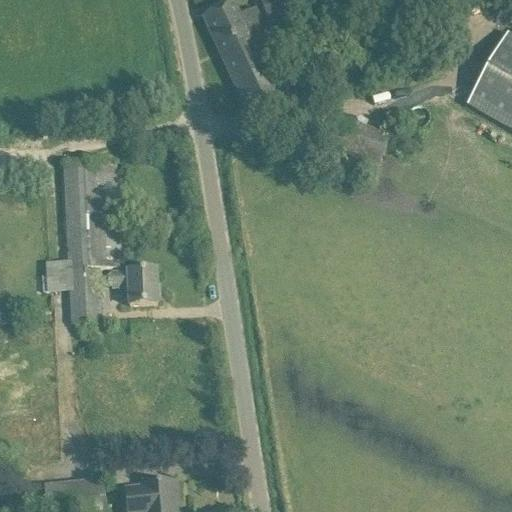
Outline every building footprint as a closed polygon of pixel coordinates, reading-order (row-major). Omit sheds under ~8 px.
[(259,0),(270,27),(309,12),(304,0),(259,0)] [(352,0),(340,0),(323,1),(323,23),(354,22),(352,0)] [(282,101),(259,53),(272,46),(254,10),(241,17),(235,4),(203,19),(249,117),(282,101)] [(357,27),(317,29),(319,54),(358,51),(357,27)] [(511,39),(507,37),(468,106),(511,131),(511,39)] [(427,49),(396,42),(391,65),(421,72),(427,49)] [(391,138),(335,116),(324,145),(380,167),(391,138)] [(66,167),(71,264),(47,265),(48,294),(73,293),(74,310),(75,326),(102,325),(99,271),(121,270),(115,165),(66,167)] [(156,273),(136,274),(114,275),(115,289),(131,288),(131,308),(158,307),(156,273)] [(126,489),(127,511),(176,511),(176,503),(178,503),(176,483),(143,487),(126,489)] [(105,511),(105,502),(103,484),(46,489),(46,496),(27,498),(27,511),(105,511)]
